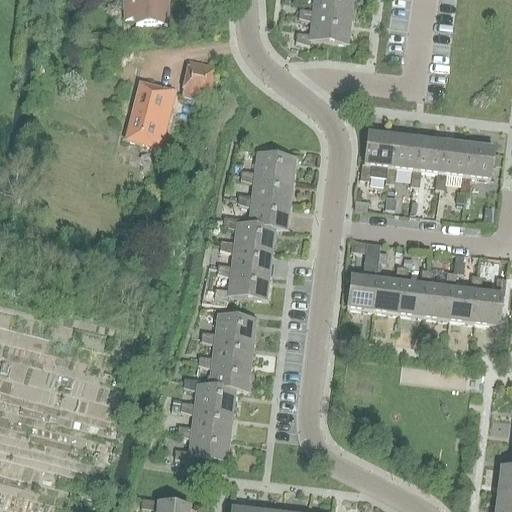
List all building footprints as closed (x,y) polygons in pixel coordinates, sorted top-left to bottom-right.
[(165,0),(96,0),(97,3),(123,1),(124,22),(134,22),(135,29),(167,27),(165,0)] [(353,0),(314,0),(314,5),(312,16),(299,15),(298,23),(311,27),(312,19),(352,24),(350,23),(353,0),(355,1),(355,0),(353,0)] [(312,19),(311,27),(309,39),(296,37),(295,46),(309,50),(309,44),(349,48),(350,47),(347,47),(350,24),(352,25),(352,24),(312,19)] [(207,104),(214,71),(188,65),(180,98),(207,104)] [(159,152),(174,96),(139,87),(125,143),(159,152)] [(388,172),(392,141),(367,138),(363,167),(363,169),(361,168),(359,185),(368,186),(369,180),(384,182),(386,172),(388,172)] [(417,144),(392,141),(388,172),(386,172),(384,182),(384,188),(393,189),(395,173),(411,175),(413,175),(417,144)] [(442,147),(417,144),(413,175),(411,175),(409,191),(418,192),(420,176),(436,178),(438,178),(442,147)] [(443,195),(445,179),(461,181),(464,181),(467,150),(442,147),(438,178),(436,178),(434,194),(443,195)] [(468,198),(470,182),(489,185),(493,153),(467,150),(464,181),(461,181),(459,197),(463,197),(468,198)] [(240,183),(252,188),(253,181),(294,186),(292,185),(294,163),(297,163),(297,162),(256,157),(254,176),(241,174),(240,183)] [(253,181),(252,188),(250,200),(238,198),(237,207),(249,212),(250,205),(291,210),(289,209),(291,186),(294,187),(294,186),(253,181)] [(456,197),(455,206),(462,207),(463,197),(459,197),(456,197)] [(385,202),(384,213),(393,214),(395,203),(385,202)] [(250,205),(249,212),(248,224),(223,221),(222,230),(234,234),(235,228),(274,232),(274,233),(276,233),(288,234),(288,233),(286,233),(289,210),(291,211),(291,210),(250,205)] [(355,205),(354,213),(366,215),(367,207),(355,205)] [(484,214),(482,228),(494,229),(495,215),(484,214)] [(235,228),(234,234),(233,246),(220,244),(219,253),(231,258),(232,251),(274,256),(271,255),(274,233),(274,232),(235,228)] [(367,249),(364,276),(369,276),(376,277),(377,269),(379,250),(367,249)] [(232,251),(231,258),(230,270),(217,268),(216,277),(228,281),(229,275),(271,280),(268,279),(271,256),(274,257),(274,256),(232,251)] [(378,257),(377,267),(385,268),(386,258),(378,257)] [(402,271),(410,272),(411,264),(403,263),(402,271)] [(460,278),(462,266),(454,265),(452,277),(460,278)] [(350,281),(346,313),(371,316),(375,284),(378,285),(380,269),(377,269),(376,277),(369,276),(369,284),(350,281)] [(375,284),(371,316),(397,319),(400,287),(403,288),(405,272),(396,271),(394,287),(378,285),(375,284)] [(400,287),(397,319),(422,322),(425,290),(428,291),(430,275),(421,274),(419,290),(403,288),(400,287)] [(229,275),(228,281),(227,294),(215,292),(213,301),(226,305),(227,305),(228,299),(268,304),(268,303),(265,303),(268,280),(271,281),(271,280),(229,275)] [(425,290),(422,322),(447,325),(450,293),(453,294),(455,278),(446,277),(444,293),(428,291),(425,290)] [(450,293),(447,325),(472,328),(475,296),(478,297),(480,281),(471,280),(469,296),(453,294),(450,293)] [(475,296),(472,328),(497,331),(501,301),(503,301),(505,284),(496,283),(494,299),(478,297),(475,296)] [(200,345),(212,349),(213,343),(255,348),(255,347),(252,347),(255,324),(258,325),(258,323),(217,319),(214,338),(201,336),(200,345)] [(213,343),(212,349),(211,361),(198,360),(197,369),(210,373),(210,367),(252,372),(252,371),(249,371),(252,348),(255,348),(213,343)] [(210,367),(210,373),(208,385),(183,382),(182,391),(195,396),(196,389),(234,394),(249,396),(249,395),(246,395),(249,372),(252,372),(210,367)] [(196,389),(195,396),(193,407),(181,406),(180,411),(180,415),(192,419),(193,413),(234,418),(234,417),(232,417),(234,394),(196,389)] [(171,410),(179,411),(180,404),(172,403),(171,410)] [(193,413),(192,419),(191,432),(178,430),(177,439),(189,443),(190,437),(231,442),(231,441),(229,441),(232,418),(234,418),(193,413)] [(190,437),(189,443),(188,455),(175,454),(174,463),(187,467),(188,467),(188,461),(228,466),(229,465),(226,465),(229,442),(231,442),(190,437)] [(511,473),(511,474),(511,473),(499,472),(496,497),(511,499),(511,473)] [(511,511),(511,499),(496,497),(494,511),(511,511)] [(188,511),(157,508),(158,505),(142,503),(140,511),(188,511)]
